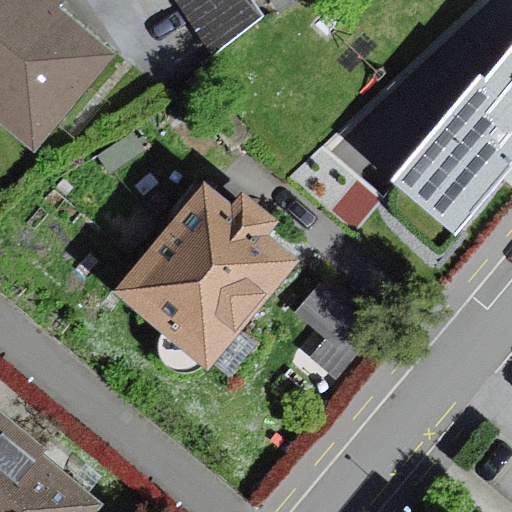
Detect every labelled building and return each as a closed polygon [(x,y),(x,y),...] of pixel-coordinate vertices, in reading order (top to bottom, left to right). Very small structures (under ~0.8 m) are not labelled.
[(0,0),(0,102),(56,147),(136,47),(76,0),(0,0)] [(174,0),(193,40),(252,12),(246,0),(174,0)] [(511,0),(493,0),(456,48),(511,92),(511,0)] [(334,22),(318,5),(302,21),(318,38),(334,22)] [(401,70),(337,141),(384,183),(448,111),(401,70)] [(242,194),(215,172),(128,282),(225,359),(311,251),(282,228),(295,213),(253,180),(242,194)] [(385,210),(441,256),(459,234),(402,189),(385,210)] [(323,276),(294,315),(350,357),(379,318),(323,276)] [(43,454),(0,419),(0,511),(97,511),(98,511),(37,461),(43,454)]
